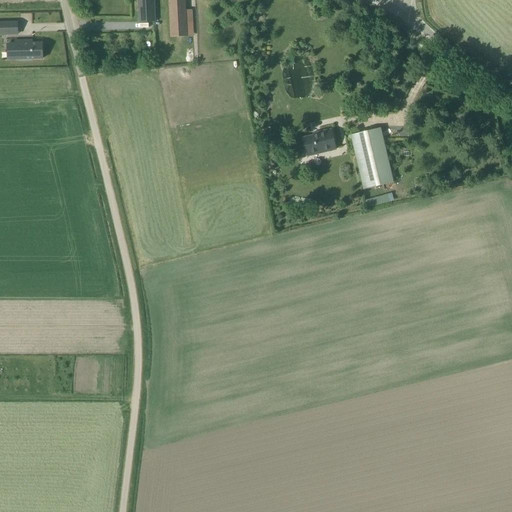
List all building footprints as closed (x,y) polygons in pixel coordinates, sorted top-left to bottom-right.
[(155,22),(153,0),(137,0),(139,23),(155,22)] [(168,0),(171,37),(187,36),(184,0),(168,0)] [(8,51),(16,51),(16,59),(43,58),(43,42),(30,43),(29,40),(15,40),(15,43),(8,43),(8,51)] [(380,128),(351,135),(363,189),(393,182),(380,128)] [(331,130),(318,133),(319,133),(319,134),(303,138),(308,156),(309,156),(308,154),(321,151),(321,153),(336,149),(331,130)]
